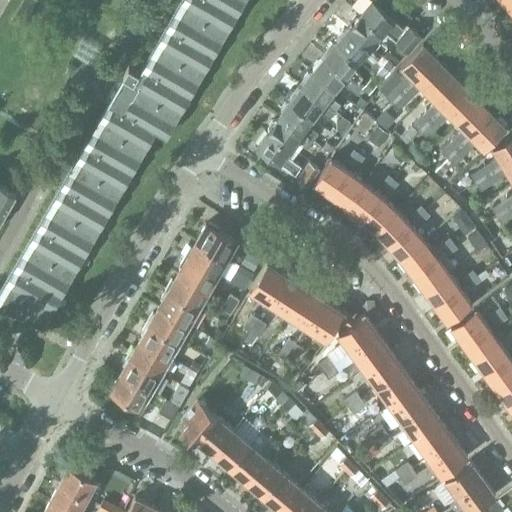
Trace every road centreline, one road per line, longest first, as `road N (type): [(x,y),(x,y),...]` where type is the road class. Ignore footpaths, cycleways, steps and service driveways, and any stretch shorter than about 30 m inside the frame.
road 1 (residential): [(205,145),(308,207),(379,266),(511,459)]
road 2 (residential): [(205,145),(58,395)]
road 3 (residential): [(37,180),(113,56),(141,34),(158,0)]
road 4 (residential): [(214,511),(58,395)]
road 5 (residential): [(205,145),(311,0)]
road 6 (residential): [(58,395),(0,508)]
